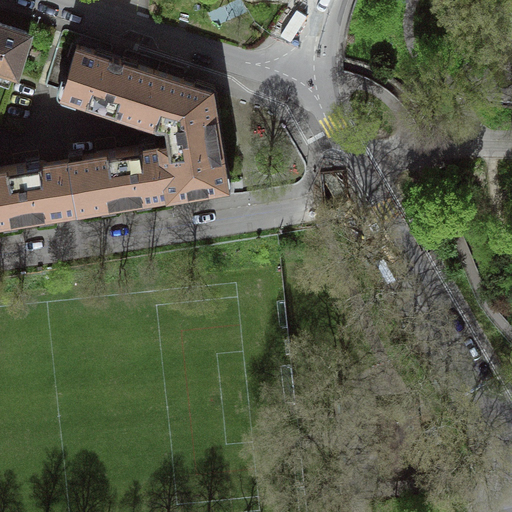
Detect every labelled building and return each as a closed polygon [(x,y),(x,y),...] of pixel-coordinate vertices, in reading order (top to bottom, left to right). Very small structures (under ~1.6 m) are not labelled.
[(0,64),(17,70),(29,32),(0,22),(0,64)] [(118,57),(77,44),(63,88),(144,114),(158,70),(118,57)] [(188,80),(158,70),(144,114),(166,122),(169,139),(162,140),(170,190),(208,184),(225,181),(210,87),(188,80)] [(162,140),(69,155),(77,205),(100,201),(103,207),(115,205),(116,199),(126,197),(135,196),(138,201),(151,199),(151,193),(170,190),(162,140)] [(54,209),(77,205),(69,155),(0,165),(0,222),(30,217),(53,215),(54,209)] [(419,398),(373,403),(381,479),(404,477),(427,474),(426,468),(450,465),(448,448),(425,450),(419,398)]
